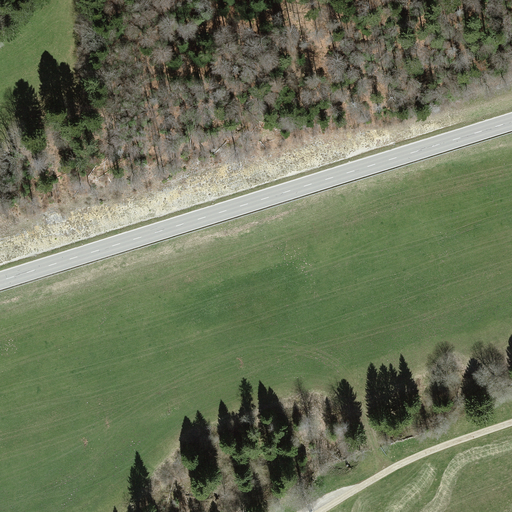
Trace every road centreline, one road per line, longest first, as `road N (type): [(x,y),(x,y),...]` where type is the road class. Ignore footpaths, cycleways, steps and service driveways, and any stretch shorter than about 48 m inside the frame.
road 1 (primary): [(511,122),(0,280)]
road 2 (track): [(319,511),(411,458),(511,422)]
